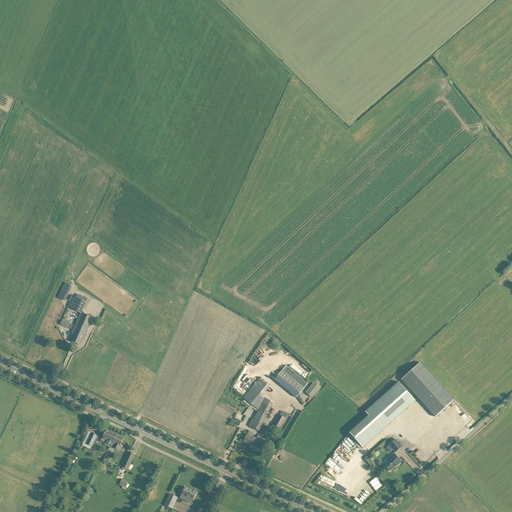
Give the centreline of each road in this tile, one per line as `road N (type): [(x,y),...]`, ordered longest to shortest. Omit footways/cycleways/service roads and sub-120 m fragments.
road 1 (tertiary): [(225,471),(0,364)]
road 2 (unclassified): [(384,511),(511,395)]
